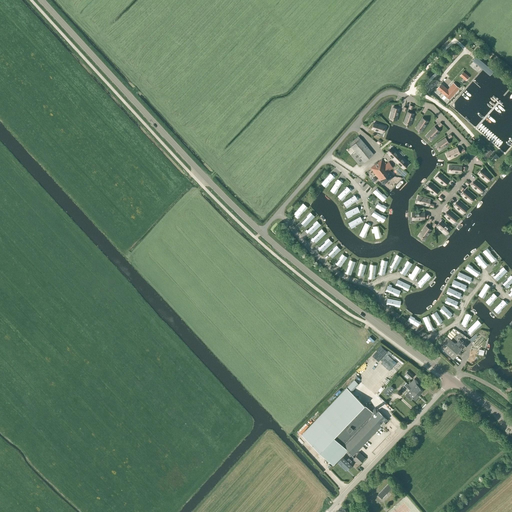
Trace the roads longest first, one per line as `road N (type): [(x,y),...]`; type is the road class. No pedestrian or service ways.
road 1 (secondary): [(260,232),(40,0)]
road 2 (unclassified): [(260,232),(382,95),(431,87),(464,51),(470,54)]
road 3 (secondary): [(453,381),(260,232)]
road 4 (unclassified): [(328,511),(453,381)]
